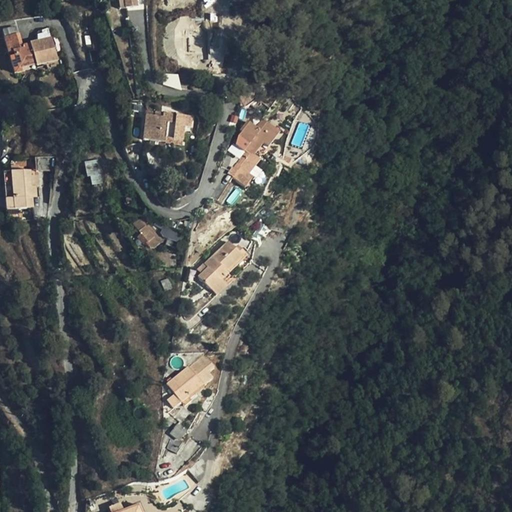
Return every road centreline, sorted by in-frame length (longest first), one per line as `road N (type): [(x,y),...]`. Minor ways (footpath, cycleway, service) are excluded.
road 1 (unclassified): [(255,0),(206,194),(193,211),(169,209),(143,186),(102,100),(88,96),(76,107),(54,224),(77,511)]
road 2 (residential): [(197,511),(225,378),(285,231)]
road 3 (unknown): [(146,1),(152,76),(227,113)]
